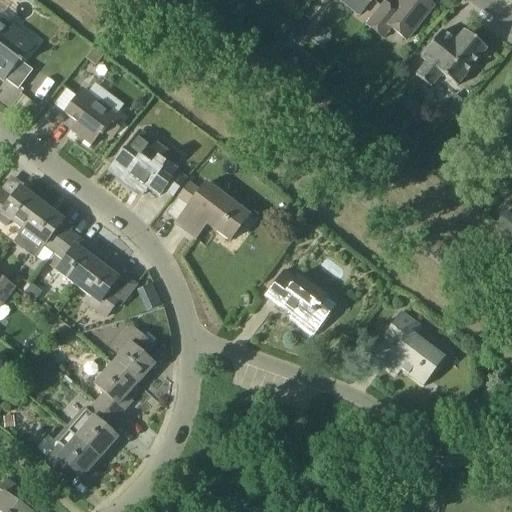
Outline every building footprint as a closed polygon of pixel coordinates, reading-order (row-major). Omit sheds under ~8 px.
[(433,7),(424,0),(402,0),(394,11),(383,3),(366,25),(383,39),(392,29),(406,41),(433,7)] [(5,81),(19,61),(22,63),(35,45),(0,19),(0,78),(4,82),(5,81)] [(289,33),(299,40),(304,33),(300,31),(304,25),(298,21),(289,33)] [(487,50),(464,31),(456,42),(442,32),(421,58),(426,63),(416,76),(431,88),(441,75),(457,87),(487,50)] [(102,58),(92,50),(85,59),(95,67),(102,58)] [(303,71),(309,63),(295,52),(288,60),(303,71)] [(22,63),(19,61),(5,81),(18,90),(32,71),(22,63)] [(129,120),(120,113),(117,117),(107,109),(83,91),(65,115),(77,123),(71,131),(91,147),(100,135),(102,137),(104,135),(112,142),(129,120)] [(444,108),(434,120),(444,128),(454,116),(444,108)] [(162,162),(167,154),(140,134),(125,154),(124,152),(108,173),(134,192),(140,184),(158,198),(163,191),(173,199),(186,181),(176,173),(170,180),(160,172),(166,165),(162,162)] [(206,186),(201,192),(189,184),(178,199),(189,207),(176,226),(196,241),(207,225),(229,242),(249,218),(206,186)] [(42,205),(20,189),(12,200),(2,192),(1,192),(0,193),(0,223),(5,228),(11,221),(23,230),(42,205)] [(44,246),(54,254),(70,234),(60,226),(64,222),(42,205),(23,230),(13,244),(34,259),(44,246)] [(77,289),(97,263),(85,254),(89,248),(70,234),(54,254),(46,265),(77,289)] [(120,308),(131,295),(116,284),(118,280),(97,263),(77,289),(90,298),(85,304),(105,318),(115,304),(120,308)] [(326,300),(296,278),(294,280),(283,272),(265,298),(291,317),(288,320),(313,338),(329,316),(320,309),(326,300)] [(0,303),(2,305),(15,288),(0,276),(0,303)] [(157,298),(142,303),(146,312),(160,306),(157,298)] [(385,367),(397,376),(401,372),(423,388),(444,360),(419,341),(426,331),(400,313),(383,337),(397,348),(394,353),(394,354),(385,367)] [(112,365),(136,387),(154,366),(144,357),(153,348),(133,330),(117,348),(122,352),(112,365)] [(136,387),(112,365),(94,385),(104,394),(96,403),(116,421),(132,403),(126,398),(136,387)] [(27,395),(37,384),(29,377),(19,388),(27,395)] [(65,429),(99,460),(118,439),(108,430),(116,421),(96,403),(87,413),(83,409),(65,429)] [(13,416),(3,418),(5,430),(15,428),(13,416)] [(99,460),(65,429),(54,442),(58,446),(43,464),(63,481),(72,471),(81,480),(99,460)] [(28,511),(21,507),(28,497),(6,481),(0,489),(0,511),(28,511)]
